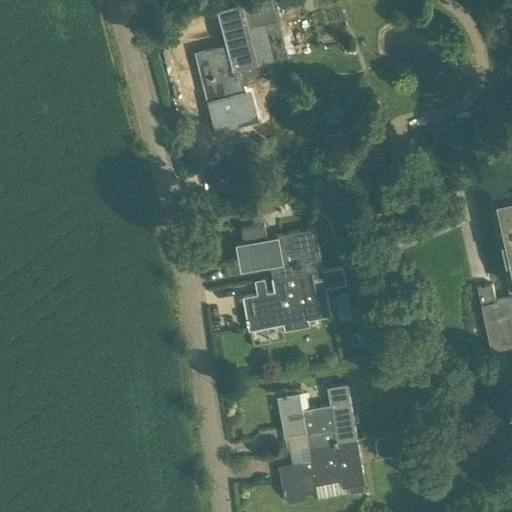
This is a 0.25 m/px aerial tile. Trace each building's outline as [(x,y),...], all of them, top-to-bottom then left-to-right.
[(242,1),(217,7),(226,44),(196,52),(208,99),(230,94),(227,80),(240,77),(238,66),(258,61),(242,1)] [(511,188),(490,194),(510,284),(511,283),(511,295),(496,299),(492,283),(477,286),(480,300),(482,300),(483,302),(481,302),(491,349),(511,344),(511,188)] [(386,250),(466,219),(457,194),(376,226),(386,250)] [(272,276),(322,267),(314,227),(294,231),(295,238),(268,243),(264,222),(241,226),(249,267),(269,263),(272,276)] [(342,242),(346,262),(366,259),(362,238),(342,242)] [(272,276),(275,291),(243,296),(249,328),(284,321),(285,326),(307,322),(307,317),(330,313),(325,282),(345,279),(343,263),(322,267),(272,276)] [(356,269),(358,279),(374,277),(372,266),(356,269)] [(380,362),(388,370),(395,363),(388,355),(380,362)] [(307,444),(357,436),(347,382),(327,386),(331,407),(303,412),(299,391),(277,395),(284,436),(305,432),(307,444)] [(357,436),(307,444),(310,459),(279,465),(285,497),(320,490),(317,476),(339,472),(342,486),(349,485),(350,491),(364,489),(363,483),(366,482),(357,436)] [(433,511),(431,497),(416,500),(418,511),(433,511)]
